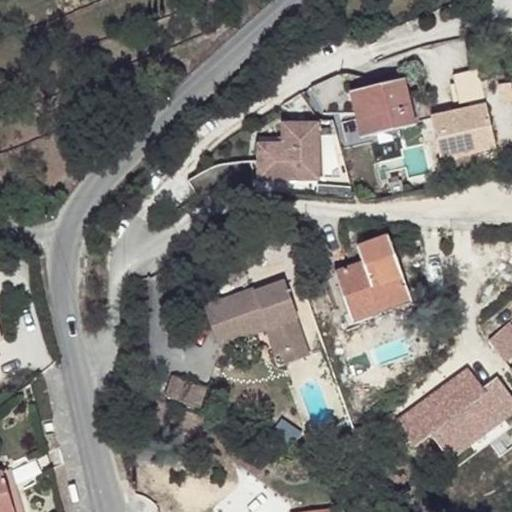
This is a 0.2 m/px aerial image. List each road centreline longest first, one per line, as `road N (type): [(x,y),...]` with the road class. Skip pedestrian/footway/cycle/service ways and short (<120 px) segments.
road 1 (residential): [(87,443),(140,264),(213,220),(277,207),(511,209)]
road 2 (tertiary): [(290,0),(122,137),(60,217)]
road 3 (tertiary): [(60,217),(56,306),(87,443)]
